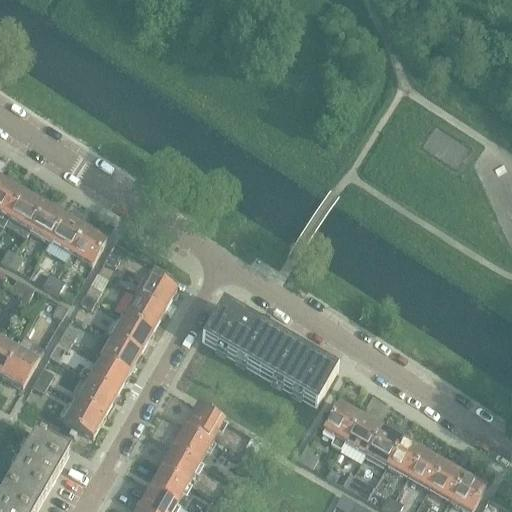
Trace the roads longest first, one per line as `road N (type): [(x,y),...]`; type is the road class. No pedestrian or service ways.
road 1 (residential): [(511,451),(222,262)]
road 2 (residential): [(222,262),(80,511)]
road 3 (residential): [(222,262),(0,117)]
